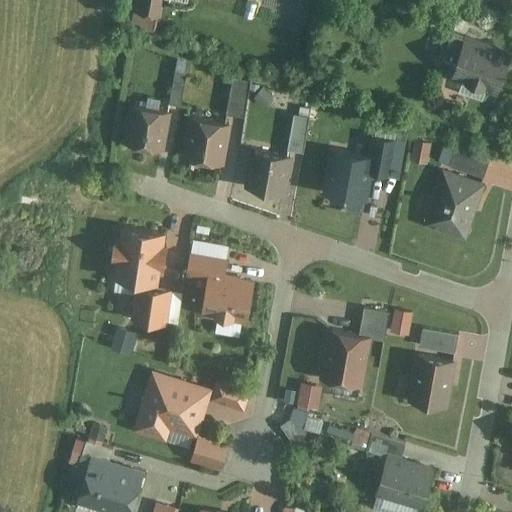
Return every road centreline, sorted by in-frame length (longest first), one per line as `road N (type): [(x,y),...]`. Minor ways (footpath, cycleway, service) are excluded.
road 1 (residential): [(297,239),(249,475)]
road 2 (residential): [(504,317),(297,239)]
road 3 (residential): [(504,317),(468,511)]
road 4 (residential): [(297,239),(156,187)]
